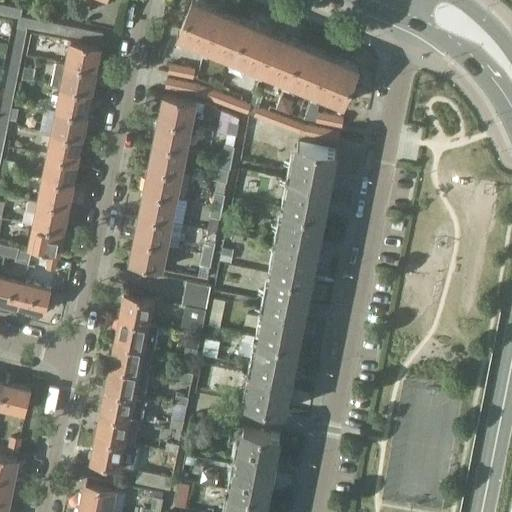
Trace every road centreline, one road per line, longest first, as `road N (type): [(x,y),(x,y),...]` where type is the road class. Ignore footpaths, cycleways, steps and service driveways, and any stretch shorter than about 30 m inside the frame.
road 1 (residential): [(318,511),(413,26)]
road 2 (residential): [(73,357),(145,0)]
road 3 (residential): [(42,511),(73,357)]
road 4 (secondary): [(482,511),(511,363)]
road 5 (secondary): [(413,26),(484,75),(511,120)]
